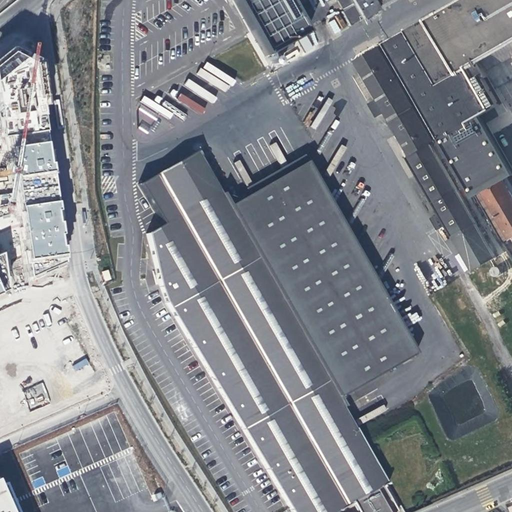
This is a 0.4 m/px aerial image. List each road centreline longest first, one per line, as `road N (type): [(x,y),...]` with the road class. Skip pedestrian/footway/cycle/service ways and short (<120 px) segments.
road 1 (residential): [(76,273),(42,39),(29,4)]
road 2 (residential): [(203,511),(128,391),(76,273)]
road 3 (unknown): [(155,504),(34,497),(33,511)]
